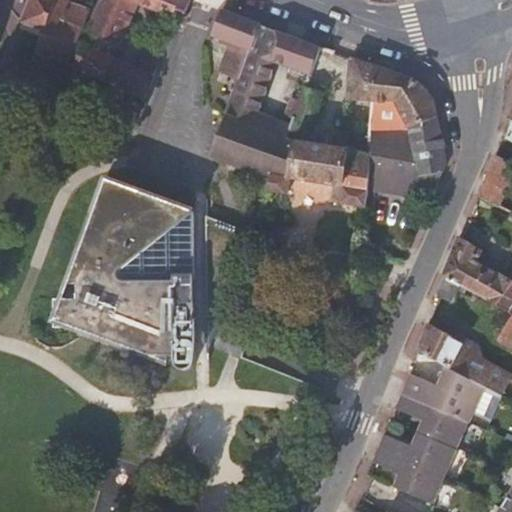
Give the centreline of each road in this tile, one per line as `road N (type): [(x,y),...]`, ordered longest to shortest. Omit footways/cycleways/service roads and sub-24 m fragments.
road 1 (tertiary): [(320,511),(472,174)]
road 2 (tertiary): [(472,174),(487,136),(497,10)]
road 3 (tertiary): [(445,23),(472,174)]
road 4 (tertiary): [(315,0),(388,28),(445,23)]
